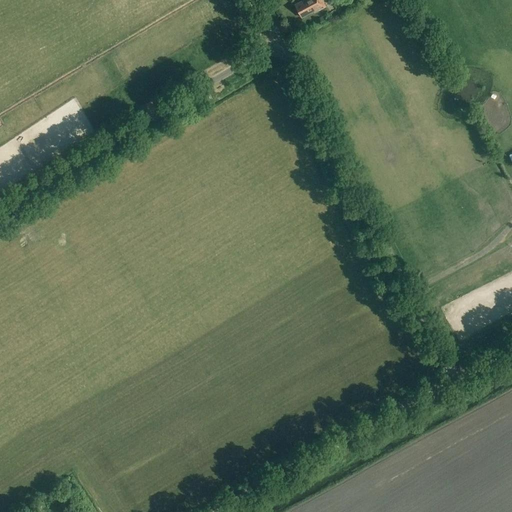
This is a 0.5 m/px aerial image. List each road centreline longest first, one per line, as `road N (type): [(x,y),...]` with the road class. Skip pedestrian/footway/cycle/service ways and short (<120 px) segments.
road 1 (unclassified): [(452,378),(281,42)]
road 2 (unclassified): [(0,211),(281,42)]
road 3 (tertiary): [(219,511),(452,378)]
road 4 (track): [(409,293),(483,252),(511,224)]
